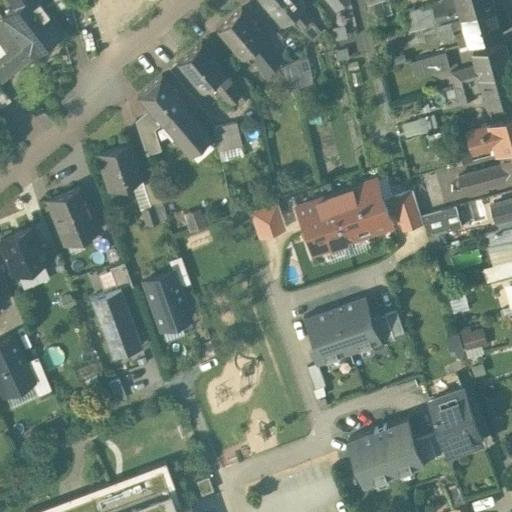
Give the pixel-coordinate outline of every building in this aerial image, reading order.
[(38,0),(9,0),(14,6),(1,16),(2,17),(1,17),(30,55),(31,55),(62,31),(38,0)] [(68,0),(53,0),(55,8),(70,4),(68,0)] [(301,0),(260,0),(279,23),(289,14),(299,6),(304,2),(301,0)] [(349,0),(339,0),(335,4),(339,9),(349,0)] [(458,0),(441,0),(433,2),(433,4),(438,23),(463,16),(458,0)] [(492,0),(458,0),(463,16),(494,7),(492,0)] [(433,4),(417,8),(422,27),(438,23),(433,4)] [(309,18),(299,6),(289,14),(299,27),(309,18)] [(240,7),(215,28),(239,56),(247,50),(261,38),(264,35),(240,7)] [(494,7),(463,16),(467,30),(471,43),(502,34),(494,7)] [(463,16),(438,23),(442,37),(467,30),(463,16)] [(1,17),(0,18),(0,77),(30,55),(1,17)] [(418,28),(397,34),(400,47),(408,44),(412,59),(425,56),(418,28)] [(279,60),(261,38),(247,50),(265,71),(279,60)] [(224,69),(200,41),(175,61),(199,90),(221,71),(224,69)] [(505,44),(475,53),(478,64),(482,78),(511,70),(505,44)] [(412,59),(411,60),(416,76),(450,67),(445,50),(425,56),(412,59)] [(306,56),(291,60),(296,86),(312,82),(306,56)] [(291,60),(280,65),(286,91),(296,86),(291,60)] [(478,64),(452,70),(456,85),(482,78),(478,64)] [(511,69),(511,70),(482,78),(484,87),(489,105),(511,98),(511,69)] [(221,71),(210,81),(227,102),(238,92),(239,92),(221,71)] [(184,103),(160,74),(136,95),(147,109),(159,123),(184,103)] [(482,78),(456,85),(460,100),(476,95),(474,90),(484,87),(482,78)] [(0,87),(0,108),(10,101),(0,87)] [(244,99),(238,92),(227,102),(233,108),(244,99)] [(208,131),(184,103),(159,123),(160,124),(167,118),(182,136),(178,139),(192,156),(210,142),(208,131)] [(159,123),(147,109),(134,120),(145,154),(159,149),(153,128),(159,123)] [(511,118),(494,123),(495,124),(499,140),(502,151),(511,147),(511,118)] [(215,123),(218,156),(241,154),(238,121),(215,123)] [(495,124),(472,130),(477,146),(499,140),(495,124)] [(383,129),(360,135),(368,162),(389,156),(383,129)] [(127,142),(95,152),(106,189),(139,178),(127,142)] [(511,147),(502,151),(509,177),(509,178),(511,177),(511,147)] [(468,148),(452,152),(455,164),(471,159),(468,148)] [(505,162),(459,175),(463,190),(509,177),(505,162)] [(378,177),(333,192),(350,243),(395,227),(378,177)] [(153,179),(141,183),(148,205),(151,204),(160,201),(153,179)] [(79,187),(47,199),(64,243),(100,229),(90,203),(85,204),(79,187)] [(410,189),(391,196),(402,229),(421,223),(410,189)] [(333,192),(293,206),(310,256),(350,243),(333,192)] [(511,198),(491,204),(495,219),(511,214),(511,198)] [(455,201),(422,212),(429,233),(462,223),(455,201)] [(274,203),(251,210),(260,237),(283,228),(274,203)] [(148,205),(139,208),(145,225),(157,221),(151,204),(148,205)] [(511,226),(484,235),(489,251),(511,244),(511,226)] [(30,227),(0,239),(0,244),(13,275),(52,259),(47,245),(39,248),(30,227)] [(480,246),(452,255),(456,268),(484,259),(480,246)] [(511,259),(494,265),(497,276),(511,272),(511,259)] [(109,266),(117,286),(119,286),(120,286),(131,281),(123,261),(109,266)] [(172,270),(143,280),(160,327),(188,317),(172,270)] [(117,286),(90,296),(109,347),(122,342),(125,350),(141,344),(120,286),(119,286),(117,286)] [(365,295),(301,318),(317,362),(350,350),(356,367),(387,356),(381,339),(374,319),(365,295)] [(397,310),(374,319),(381,339),(404,332),(397,310)] [(488,350),(483,326),(473,329),(472,324),(461,326),(467,354),(488,350)] [(460,331),(447,334),(451,354),(465,351),(460,331)] [(11,336),(0,340),(0,382),(4,391),(30,380),(31,379),(23,361),(11,336)] [(37,355),(23,361),(31,379),(30,380),(37,394),(51,388),(37,355)] [(463,387),(428,399),(447,452),(483,440),(463,387)] [(366,482),(426,460),(409,415),(349,436),(366,482)] [(160,468),(42,511),(169,511),(176,510),(160,468)] [(459,486),(447,491),(452,507),(465,503),(459,486)] [(454,511),(468,511),(465,503),(452,507),(454,511)]
